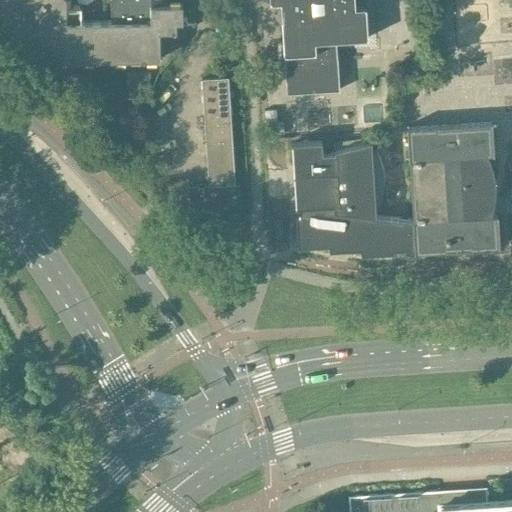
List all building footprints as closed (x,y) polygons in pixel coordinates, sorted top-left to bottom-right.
[(166,4),(166,0),(0,0),(0,27),(17,44),(17,50),(18,50),(18,48),(32,47),(32,60),(159,59),(159,31),(182,30),(182,4),(166,4)] [(367,38),(365,7),(354,8),(353,0),(269,0),(269,2),(280,1),(286,93),(338,89),(335,40),(367,38)] [(511,0),(498,0),(503,80),(511,79),(511,0)] [(234,184),(227,77),(201,79),(208,186),(188,187),(190,212),(241,208),(239,184),(234,184)] [(287,118),(271,119),(272,135),(288,134),(287,118)] [(499,246),(497,214),(490,214),(489,205),(486,154),(493,153),(491,121),(406,126),(408,159),(409,159),(413,219),(412,219),(375,215),(375,208),(380,208),(380,207),(379,207),(381,201),(382,195),(383,190),(383,184),(383,178),(383,172),(382,166),(380,161),(378,155),(376,149),(376,148),(371,148),(370,142),(371,142),(371,141),(334,150),(334,151),(335,151),(335,152),(322,153),(321,141),(291,143),(293,174),(295,207),(298,207),(299,214),(295,215),(297,246),(328,244),(329,250),(360,248),(360,254),(393,252),(393,248),(413,247),(413,252),(499,246)] [(27,452),(8,436),(0,446),(0,462),(12,471),(27,452)] [(511,511),(511,500),(465,503),(442,505),(441,490),(349,496),(349,511),(511,511)]
